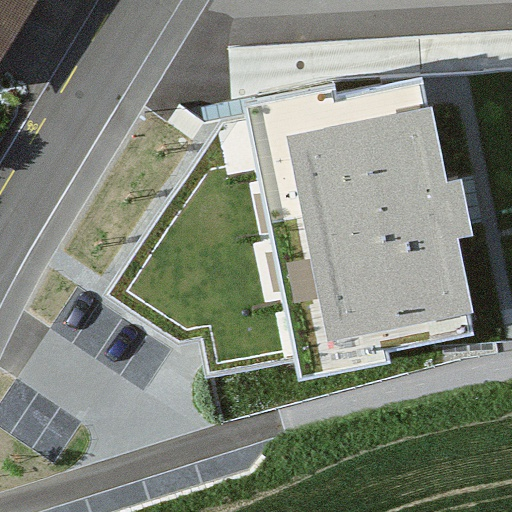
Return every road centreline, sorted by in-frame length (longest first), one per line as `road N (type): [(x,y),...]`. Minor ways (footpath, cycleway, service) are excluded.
road 1 (residential): [(29,511),(329,417),(511,379)]
road 2 (residential): [(0,251),(158,0)]
